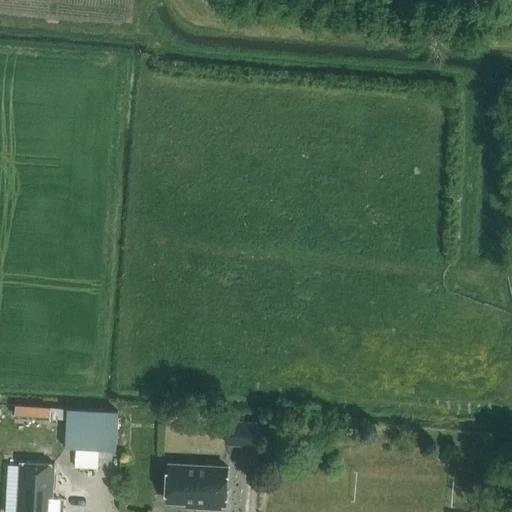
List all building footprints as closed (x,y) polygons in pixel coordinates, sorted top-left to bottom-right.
[(15,417),(50,419),(50,407),(15,405),(15,417)] [(99,450),(116,451),(119,411),(67,408),(65,449),(76,449),(75,467),(98,469),(99,450)] [(251,421),(250,445),(262,445),(264,421),(251,421)] [(53,499),(55,464),(19,462),(16,511),(48,511),(49,499),(53,499)] [(228,467),(169,464),(167,501),(195,502),(195,507),(220,509),(221,503),(226,504),(228,467)]
